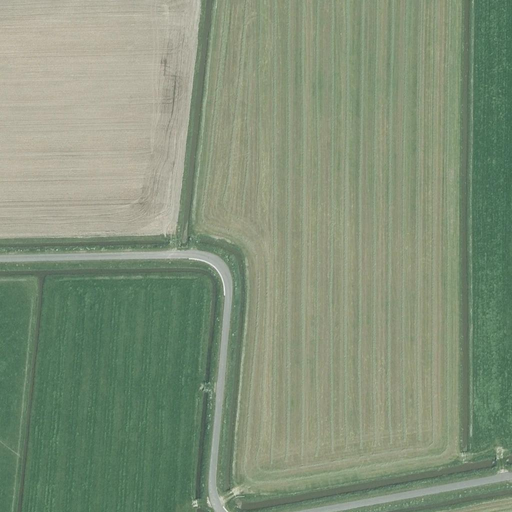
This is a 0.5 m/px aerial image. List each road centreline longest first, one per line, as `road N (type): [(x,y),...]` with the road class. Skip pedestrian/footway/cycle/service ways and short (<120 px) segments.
road 1 (unclassified): [(220,511),(211,490),(228,290),(220,265),(189,254),(0,258)]
road 2 (unclassified): [(311,511),(511,475)]
